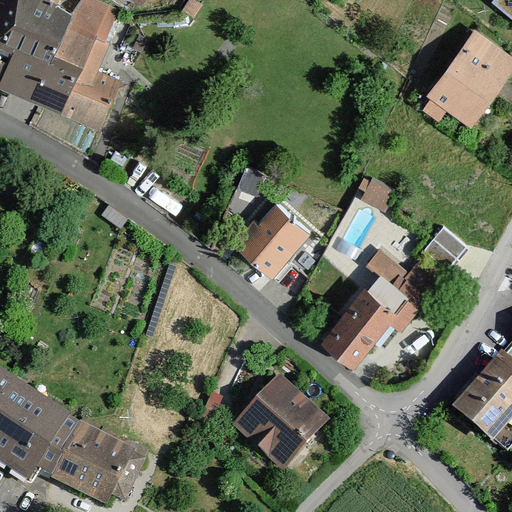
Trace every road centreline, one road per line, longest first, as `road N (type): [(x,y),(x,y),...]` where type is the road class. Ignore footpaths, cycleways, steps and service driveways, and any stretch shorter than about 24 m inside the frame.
road 1 (residential): [(391,426),(73,158),(0,122)]
road 2 (residential): [(391,426),(435,383),(511,245)]
road 3 (residential): [(307,511),(391,426)]
